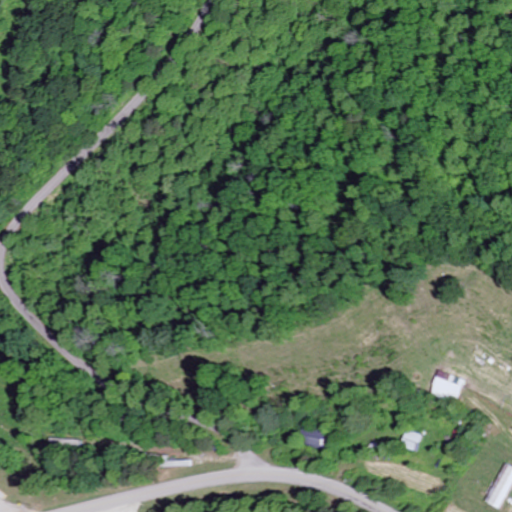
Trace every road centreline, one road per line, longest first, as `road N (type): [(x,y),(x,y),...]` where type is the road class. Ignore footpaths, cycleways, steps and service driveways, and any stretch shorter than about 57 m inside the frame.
road 1 (residential): [(261,475),(218,427),(122,395),(77,363),(0,282),(1,243),(21,215),(147,83),(207,0)]
road 2 (secondary): [(261,475),(70,511)]
road 3 (secondary): [(384,511),(318,482),(261,475)]
